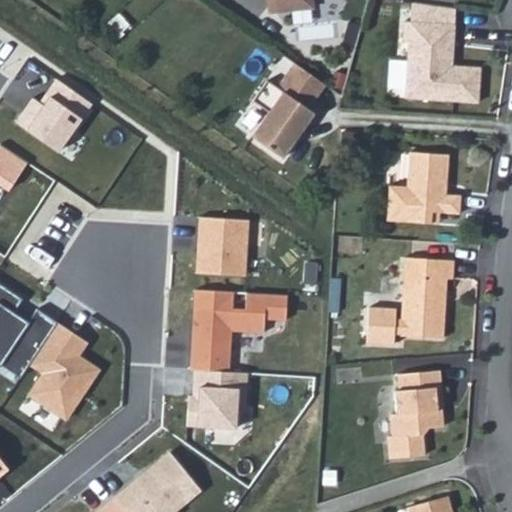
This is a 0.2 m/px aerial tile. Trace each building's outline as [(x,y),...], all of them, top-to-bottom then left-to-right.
[(270,0),(271,6),(276,10),(313,5),(312,0),(270,0)] [(450,64),(454,6),(411,0),(410,21),(402,20),(400,41),(406,42),(403,97),(476,101),(478,66),(450,64)] [(305,108),(322,84),(293,64),(276,88),(264,79),(249,100),(266,111),(248,136),(279,158),(293,137),(288,133),(305,108)] [(35,97),(18,122),(61,156),(95,109),(58,80),(40,103),(35,97)] [(288,133),(293,137),(311,112),(305,108),(288,133)] [(0,183),(11,191),(30,165),(1,146),(0,147),(0,183)] [(447,152),(408,149),(405,185),(388,183),(385,218),(429,221),(430,210),(458,211),(459,193),(444,192),(447,152)] [(199,216),(196,274),(247,277),(249,220),(199,216)] [(452,259),(403,256),(400,318),(399,333),(399,334),(442,337),(446,277),(451,277),(452,259)] [(23,378),(30,367),(59,324),(38,310),(29,324),(14,314),(22,300),(0,285),(0,366),(2,368),(5,365),(23,378)] [(190,370),(193,371),(231,373),(232,334),(264,333),(266,321),(287,321),(288,296),(195,290),(190,370)] [(399,333),(400,318),(395,318),(395,308),(368,306),(366,341),(394,343),(394,333),(399,333)] [(43,377),(29,397),(66,424),(102,373),(81,358),(90,344),(59,324),(30,367),(43,377)] [(440,369),(397,372),(399,388),(395,389),(397,412),(391,413),(393,435),(423,432),(428,426),(443,425),(443,415),(438,415),(437,404),(443,404),(440,369)] [(231,373),(193,371),(194,395),(189,395),(188,430),(238,432),(240,408),(247,407),(247,374),(231,373)] [(127,511),(179,511),(202,492),(170,453),(114,496),(127,511)] [(0,459),(0,475),(8,469),(0,459)] [(407,505),(409,511),(451,511),(447,494),(407,505)] [(127,511),(114,496),(93,511),(127,511)]
